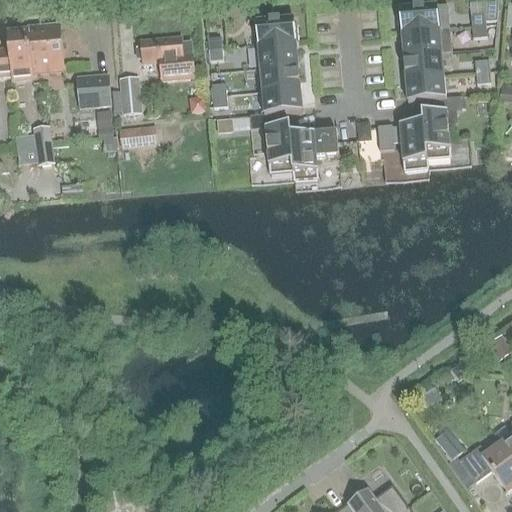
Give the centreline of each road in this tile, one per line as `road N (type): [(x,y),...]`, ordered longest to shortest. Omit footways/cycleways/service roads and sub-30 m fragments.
road 1 (residential): [(259,511),(371,429)]
road 2 (residential): [(343,0),(354,122)]
